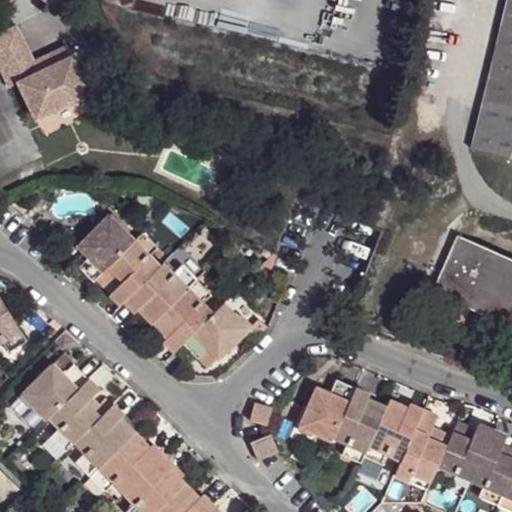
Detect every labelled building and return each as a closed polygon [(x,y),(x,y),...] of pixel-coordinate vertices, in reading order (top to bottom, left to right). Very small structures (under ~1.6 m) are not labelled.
[(511,0),(499,0),(469,150),(478,151),(507,158),(511,131),(511,0)] [(15,30),(0,37),(0,73),(8,92),(17,88),(34,123),(87,98),(65,51),(46,61),(51,71),(37,77),(33,67),(15,30)] [(46,61),(33,67),(37,77),(51,71),(46,61)] [(214,181),(225,187),(238,158),(227,153),(214,181)] [(78,272),(92,287),(92,286),(99,280),(132,247),(117,232),(120,229),(109,219),(91,236),(93,240),(89,243),(86,241),(77,250),(88,263),(78,272)] [(511,260),(456,237),(432,292),(489,317),(511,327),(511,326),(511,260)] [(107,300),(117,311),(121,307),(156,272),(146,261),(153,252),(141,238),(132,247),(99,280),(109,284),(113,280),(120,288),(107,300)] [(169,279),(159,269),(156,272),(121,307),(132,316),(144,304),(150,310),(148,312),(153,324),(193,284),(179,270),(169,279)] [(99,280),(92,286),(107,300),(120,288),(113,280),(109,284),(99,280)] [(193,284),(153,324),(164,330),(168,326),(174,333),(162,345),(171,356),(180,348),(209,319),(199,306),(207,298),(193,284)] [(144,304),(132,316),(147,330),(153,324),(148,312),(150,310),(144,304)] [(234,323),(220,309),(209,319),(180,348),(193,361),(204,352),(216,362),(224,354),(222,351),(227,346),(230,349),(248,331),(237,320),(234,323)] [(0,348),(5,356),(22,346),(0,311),(0,348)] [(153,324),(147,330),(162,345),(174,333),(168,326),(164,330),(153,324)] [(204,352),(193,361),(206,372),(216,362),(204,352)] [(44,424),(47,421),(86,383),(73,370),(63,379),(51,368),(41,379),(43,381),(39,385),(36,382),(18,402),(28,412),(31,410),(44,424)] [(72,447),(105,416),(93,411),(89,414),(83,407),(91,399),(96,395),(86,383),(47,421),(59,432),(50,441),(64,455),(72,447)] [(352,391),(333,384),(328,397),(314,392),(310,402),(313,403),(310,410),(306,409),(298,435),(310,439),(312,436),(330,444),(332,441),(352,391)] [(361,459),(381,412),(368,413),(367,416),(360,414),(367,398),(352,391),(332,441),(344,446),(341,457),(358,464),(361,459)] [(385,406),(367,398),(360,414),(367,416),(368,413),(381,412),(384,408),(385,406)] [(105,416),(106,413),(91,399),(83,407),(89,414),(93,411),(105,416)] [(407,408),(388,399),(385,406),(384,408),(393,417),(391,421),(399,424),(407,408)] [(381,412),(361,459),(381,467),(385,457),(398,463),(420,414),(407,408),(399,424),(391,421),(393,417),(384,408),(381,412)] [(105,416),(72,447),(82,457),(75,466),(88,480),(98,469),(128,441),(116,435),(114,437),(109,431),(120,419),(110,409),(105,416)] [(251,422),(267,429),(270,422),(273,415),(255,409),(251,422)] [(398,463),(392,478),(425,490),(430,478),(447,440),(434,435),(432,438),(428,436),(434,421),(420,414),(398,463)] [(128,441),(136,434),(120,419),(109,431),(114,437),(116,435),(128,441)] [(473,427),(456,420),(453,428),(461,437),(460,441),(466,443),(473,427)] [(447,440),(430,478),(448,485),(452,476),(469,483),(490,435),(473,427),(466,443),(460,441),(461,437),(453,428),(447,440)] [(136,434),(128,441),(133,454),(132,455),(137,460),(150,448),(136,434)] [(490,435),(469,483),(481,488),(476,500),(495,508),(511,468),(511,456),(505,456),(503,459),(497,455),(503,440),(490,435)] [(272,446),(269,440),(251,449),(256,464),(278,455),(272,446)] [(98,469),(88,480),(103,494),(112,486),(122,496),(160,458),(150,448),(137,460),(132,455),(133,454),(128,441),(98,469)] [(154,511),(176,491),(166,486),(164,489),(158,482),(170,471),(171,470),(160,458),(122,496),(133,508),(128,511),(154,511)] [(511,511),(511,468),(495,508),(506,511),(511,511)] [(166,486),(176,491),(183,483),(170,471),(158,482),(164,489),(166,486)] [(200,499),(183,483),(176,491),(183,504),(181,506),(186,511),(200,499)] [(154,511),(205,511),(209,508),(200,499),(186,511),(181,506),(183,504),(176,491),(154,511)]
